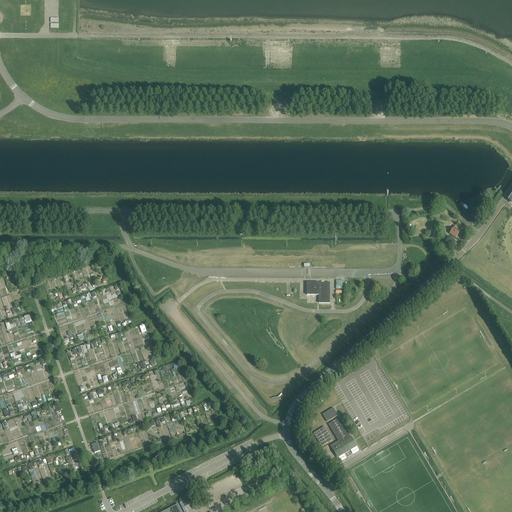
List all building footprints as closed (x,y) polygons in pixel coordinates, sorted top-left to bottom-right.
[(453,229),(455,226),(455,227),(459,221),(454,217),(451,221),(450,221),(449,223),(454,226),(452,228),(453,229)] [(453,229),(450,234),(456,239),(460,233),(458,232),(459,230),(458,229),(455,227),(455,226),(453,229)] [(307,296),(319,296),(319,304),(329,304),(330,283),(307,283),(307,296)] [(333,409),(328,411),(323,415),(327,422),(338,416),(333,409)] [(331,446),(332,449),(351,438),(339,419),(329,425),(339,442),(331,446)] [(324,428),(314,434),(322,447),(332,441),(324,428)] [(351,438),(332,449),(338,458),(357,447),(351,437),(351,438)] [(97,443),(91,445),(94,453),(100,451),(97,443)]
